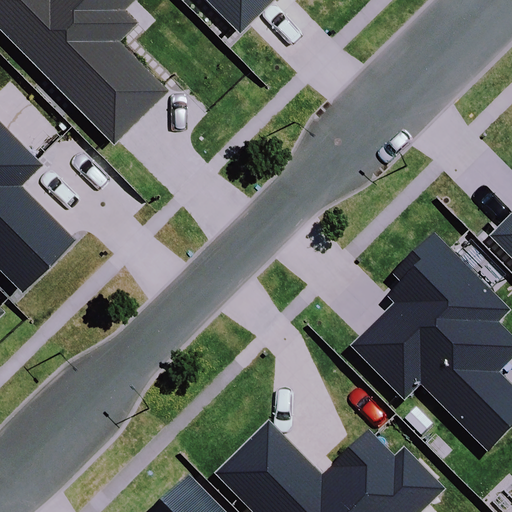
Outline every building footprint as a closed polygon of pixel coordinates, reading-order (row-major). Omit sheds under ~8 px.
[(129,0),(0,0),(0,17),(120,139),(172,88),(121,36),(139,19),(125,4),(129,0)] [(217,0),(244,27),(271,0),(217,0)] [(0,259),(24,284),(75,234),(22,181),(43,160),(0,115),(0,259)] [(511,219),(497,234),(511,248),(511,219)] [(511,313),(511,303),(442,233),(402,272),(418,288),(361,344),(412,395),(428,380),(495,448),(511,431),(511,377),(504,369),(511,361),(511,330),(503,322),(511,313)] [(401,457),(374,430),(329,474),(277,422),(225,473),(263,511),(426,511),(450,489),(410,448),(401,457)] [(234,511),(197,474),(157,511),(234,511)]
